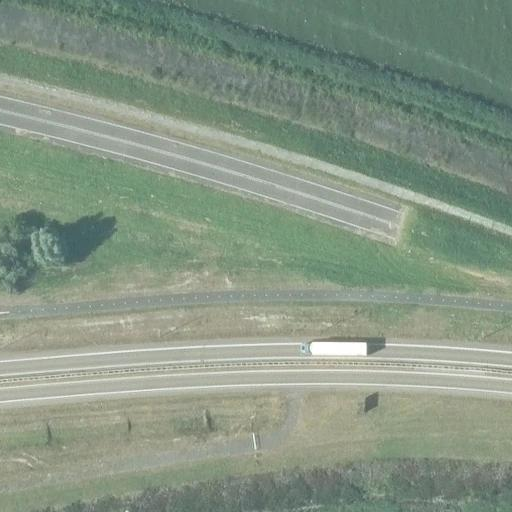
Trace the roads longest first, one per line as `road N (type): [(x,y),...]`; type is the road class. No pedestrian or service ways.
road 1 (trunk): [(511,363),(367,350),(0,369)]
road 2 (trunk): [(0,400),(291,379),(511,390)]
